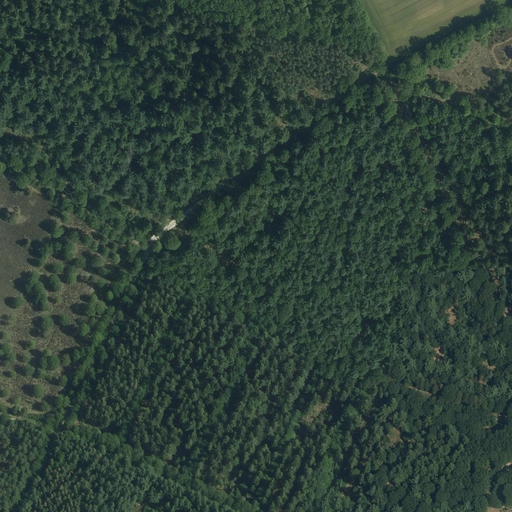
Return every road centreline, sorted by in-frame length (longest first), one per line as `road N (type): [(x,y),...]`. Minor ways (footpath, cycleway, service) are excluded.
road 1 (track): [(19,511),(153,236),(376,54)]
road 2 (unclassified): [(511,421),(303,343),(0,153)]
road 3 (track): [(390,83),(511,332)]
road 4 (track): [(223,511),(58,433),(0,416)]
road 5 (track): [(186,0),(335,39)]
road 6 (track): [(384,70),(511,3)]
